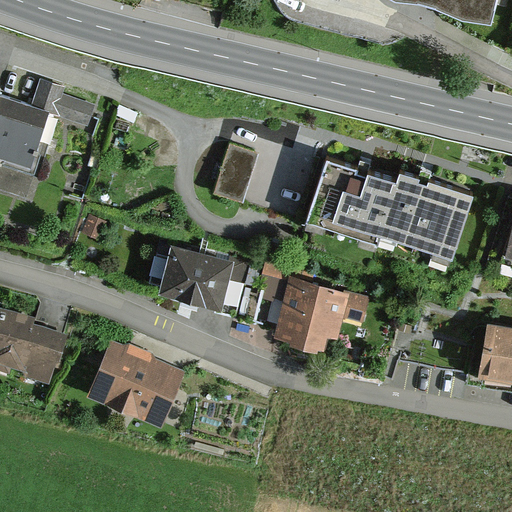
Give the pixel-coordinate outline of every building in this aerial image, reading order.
[(377,0),(490,30),(497,0),(377,0)] [(40,102),(0,87),(0,162),(50,180),(71,122),(100,132),(109,108),(45,85),(40,102)] [(257,151),(230,142),(215,188),(241,197),(257,151)] [(396,171),(327,147),(303,217),(377,242),(379,236),(395,241),(398,233),(452,250),(474,185),(400,161),(396,171)] [(256,261),(193,247),(183,292),(246,307),(256,261)] [(301,272),(268,263),(261,287),(287,294),(278,327),(292,331),(324,340),(328,326),(337,329),(341,312),(363,318),(369,296),(299,278),(301,272)] [(82,335),(14,315),(1,362),(68,382),(82,335)] [(511,326),(510,326),(501,378),(511,379),(511,326)] [(184,365),(110,335),(87,388),(162,420),(184,365)]
